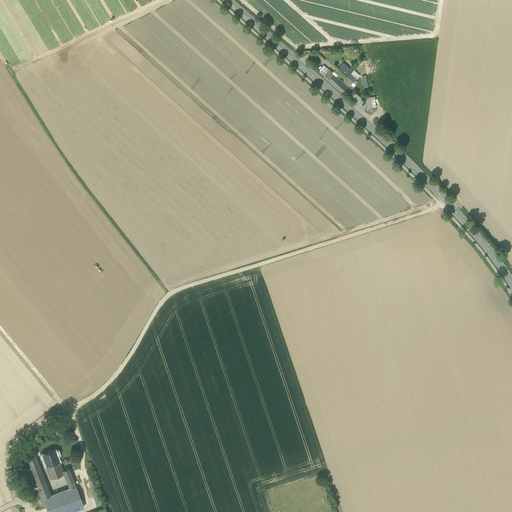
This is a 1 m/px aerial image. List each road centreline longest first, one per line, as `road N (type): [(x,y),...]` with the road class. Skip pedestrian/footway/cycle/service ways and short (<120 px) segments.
road 1 (track): [(448,203),(171,290),(105,382),(67,408),(83,470)]
road 2 (primary): [(227,0),(419,173),(511,283)]
road 3 (track): [(0,326),(67,408),(14,440),(6,460),(23,497)]
